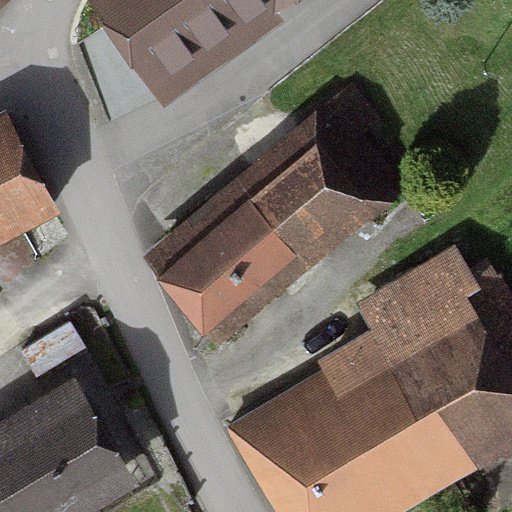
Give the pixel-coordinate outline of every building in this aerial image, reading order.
[(108,0),(155,68),(251,0),(108,0)] [(335,113),(164,256),(215,317),(356,199),(368,214),(399,190),(335,113)] [(31,218),(52,207),(5,124),(0,127),(0,215),(14,208),(25,208),(31,218)] [(250,410),(228,424),(250,460),(273,446),(311,511),(357,511),(387,494),(381,485),(500,414),(511,433),(511,303),(490,266),(451,290),(465,313),(327,397),(320,387),(260,423),(250,410)] [(84,344),(69,319),(21,348),(36,373),(84,344)] [(0,511),(49,511),(122,469),(74,390),(0,435),(0,511)]
